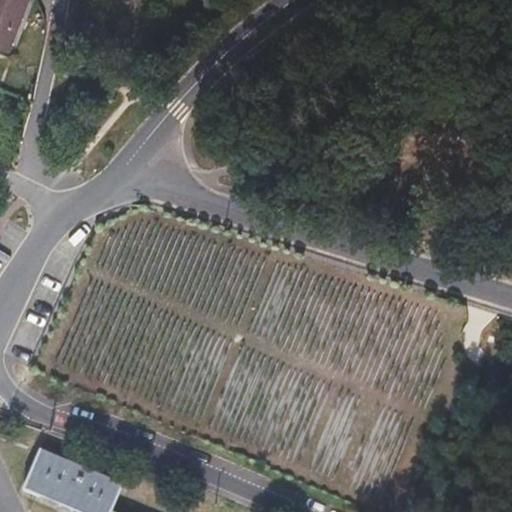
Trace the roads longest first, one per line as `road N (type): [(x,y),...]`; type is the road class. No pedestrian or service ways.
road 1 (residential): [(134,157),(217,214),(511,305)]
road 2 (residential): [(283,511),(0,393)]
road 3 (unclassified): [(134,157),(255,28),(299,0)]
road 4 (unclassified): [(0,304),(59,211),(117,181),(134,157)]
